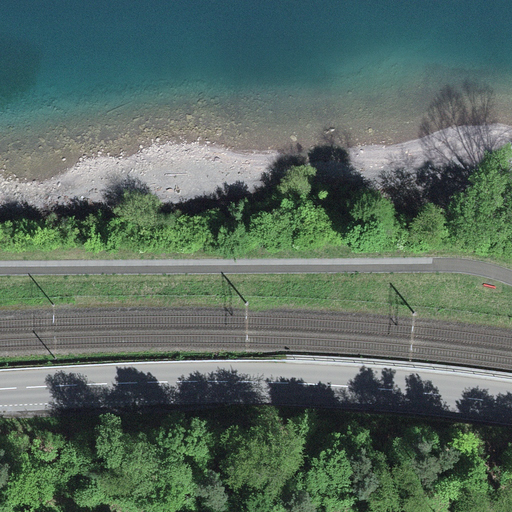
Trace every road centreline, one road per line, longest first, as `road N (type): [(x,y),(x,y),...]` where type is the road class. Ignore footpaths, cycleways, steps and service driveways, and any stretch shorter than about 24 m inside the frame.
road 1 (track): [(511,279),(459,264),(0,267)]
road 2 (primary): [(511,404),(228,381),(0,389)]
